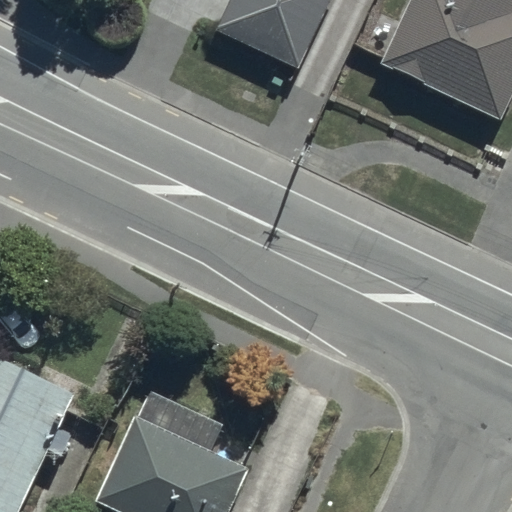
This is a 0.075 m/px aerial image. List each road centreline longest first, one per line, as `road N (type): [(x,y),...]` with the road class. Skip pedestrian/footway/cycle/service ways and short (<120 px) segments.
road 1 (tertiary): [(32,122),(511,351)]
road 2 (residential): [(511,358),(438,511)]
